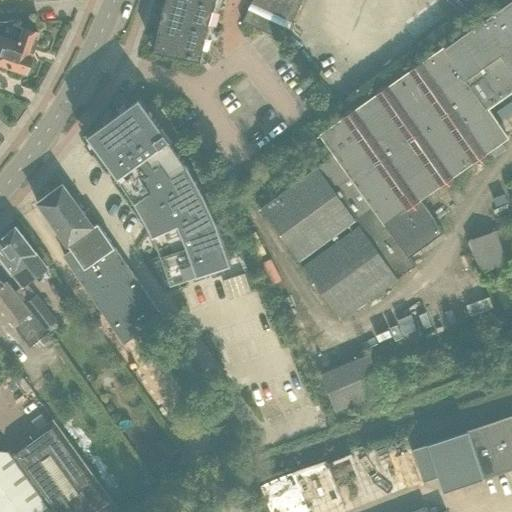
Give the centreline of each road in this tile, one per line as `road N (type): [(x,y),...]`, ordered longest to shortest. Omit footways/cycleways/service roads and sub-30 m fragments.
road 1 (residential): [(93,49),(197,92),(246,58),(230,39),(236,0)]
road 2 (tertiary): [(0,189),(29,157),(93,49)]
road 3 (unknown): [(384,507),(440,487),(511,507)]
